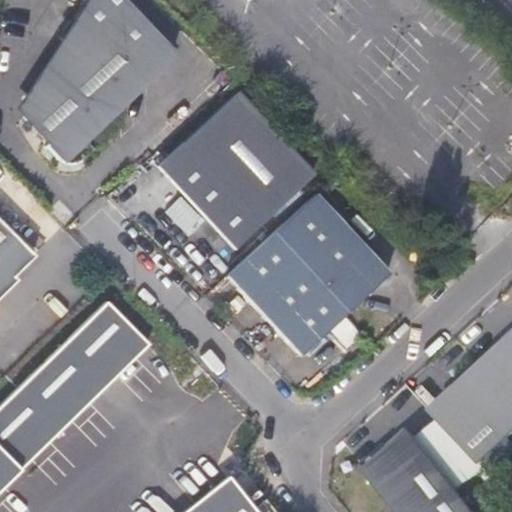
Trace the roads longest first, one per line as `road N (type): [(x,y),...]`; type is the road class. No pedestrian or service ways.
road 1 (unknown): [(93,213),(18,143),(3,109),(47,0)]
road 2 (unknown): [(180,87),(124,157),(93,213)]
